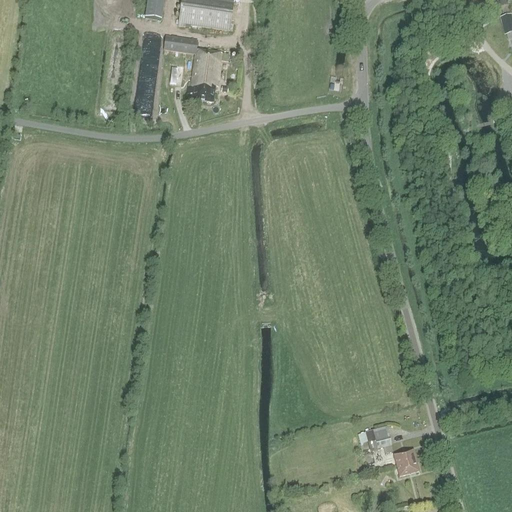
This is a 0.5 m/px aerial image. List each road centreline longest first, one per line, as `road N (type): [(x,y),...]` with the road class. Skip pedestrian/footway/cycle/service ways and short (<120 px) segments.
road 1 (tertiary): [(459,511),(373,190),(363,105)]
road 2 (unclassified): [(363,105),(141,139),(0,118)]
